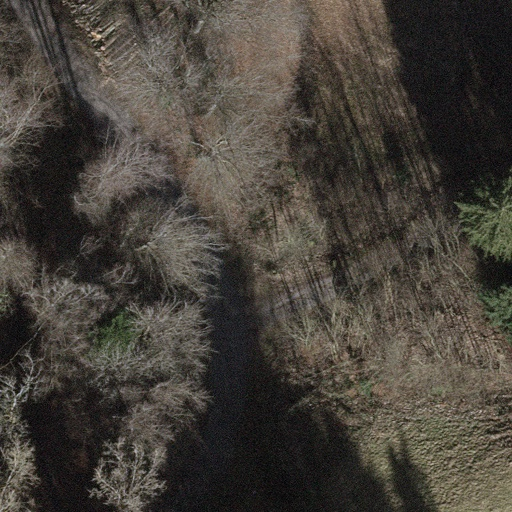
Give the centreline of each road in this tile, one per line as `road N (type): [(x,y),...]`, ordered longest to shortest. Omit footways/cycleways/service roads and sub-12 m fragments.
road 1 (track): [(48,0),(58,47),(197,232),(222,274),(240,330),(216,464),(166,511)]
road 2 (track): [(240,330),(511,215)]
